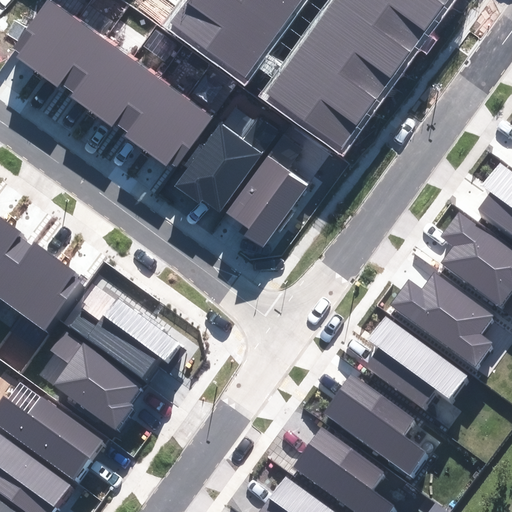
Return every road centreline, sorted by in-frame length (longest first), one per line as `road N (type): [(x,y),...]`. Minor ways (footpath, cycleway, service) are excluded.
road 1 (residential): [(511,17),(294,328)]
road 2 (residential): [(0,120),(294,328)]
road 3 (residential): [(294,328),(160,511)]
